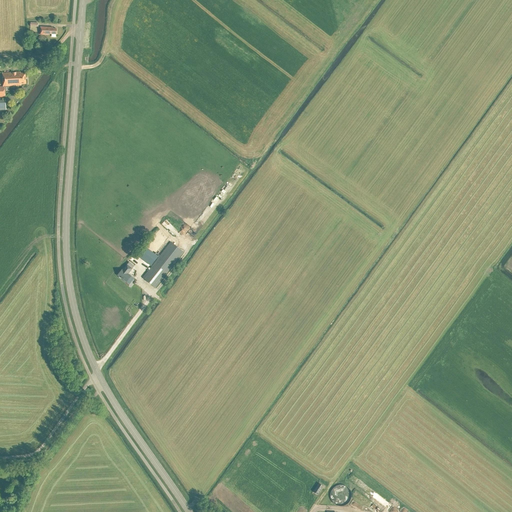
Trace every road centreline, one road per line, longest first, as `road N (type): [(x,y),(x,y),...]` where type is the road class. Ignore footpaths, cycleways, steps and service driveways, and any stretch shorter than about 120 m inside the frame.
road 1 (secondary): [(95,371),(66,252),(83,0)]
road 2 (secondary): [(188,511),(95,371)]
road 3 (unclassified): [(0,460),(31,457),(95,371)]
